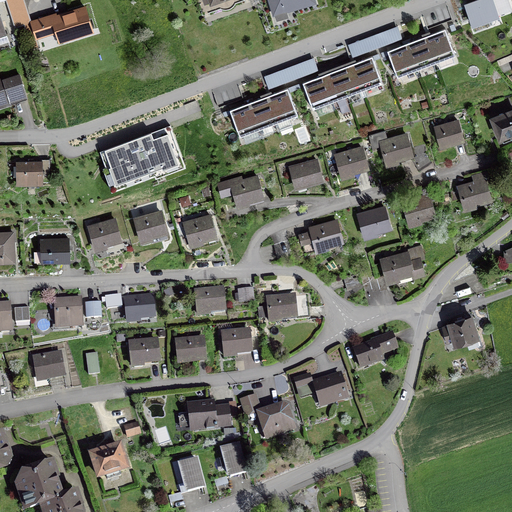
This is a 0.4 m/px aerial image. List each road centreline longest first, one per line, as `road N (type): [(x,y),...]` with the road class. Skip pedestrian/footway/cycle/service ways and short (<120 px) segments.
road 1 (residential): [(0,138),(84,130),(433,0)]
road 2 (residential): [(351,324),(269,371),(0,412)]
road 3 (residential): [(220,510),(382,436),(404,398),(425,317)]
road 4 (residential): [(251,272),(256,240),(268,228),(487,162)]
road 5 (residential): [(0,286),(251,272)]
road 6 (residential): [(425,317),(454,267),(511,223)]
road 7 (residential): [(251,272),(302,272),(351,324)]
